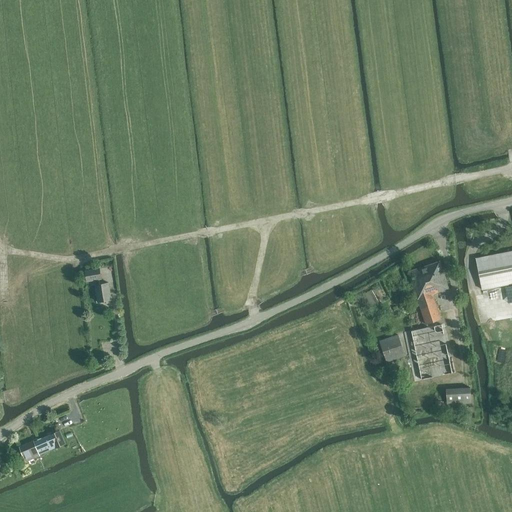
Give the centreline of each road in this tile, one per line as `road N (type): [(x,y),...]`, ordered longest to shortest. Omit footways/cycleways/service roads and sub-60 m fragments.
road 1 (unclassified): [(0,436),(67,394),(256,320),(453,215),(511,202)]
road 2 (track): [(1,251),(76,261),(268,220)]
road 3 (track): [(268,220),(511,166)]
